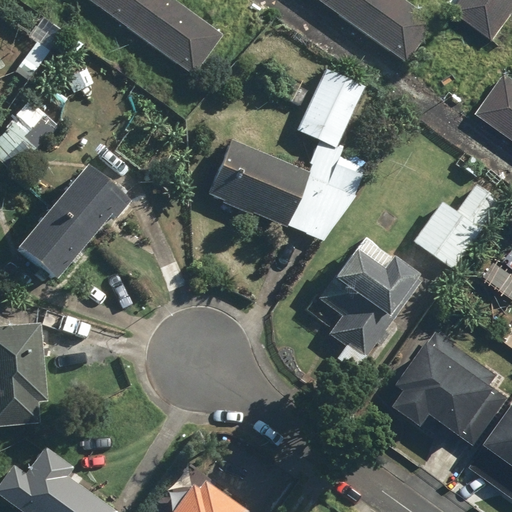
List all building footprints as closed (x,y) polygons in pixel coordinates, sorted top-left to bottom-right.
[(221,36),(169,0),(84,0),(191,77),(221,36)] [(431,25),(396,0),(310,0),(402,66),(431,25)] [(492,42),(511,13),(511,0),(445,0),(441,6),(492,42)] [(362,85),(323,68),(295,132),(334,149),(362,85)] [(511,80),(504,74),(475,115),(511,141),(511,80)] [(318,145),(305,175),(224,140),(201,194),(282,229),(283,225),(320,242),(346,201),(360,170),(335,159),(338,153),(318,145)] [(125,205),(81,167),(10,251),(48,284),(101,222),(106,226),(125,205)] [(448,270),(497,202),(475,186),(454,214),(438,203),(410,242),(448,270)] [(376,270),(349,251),(313,300),(338,318),(326,335),(338,344),(328,358),(351,375),(371,347),(376,350),(386,335),(381,331),(415,284),(382,261),(376,270)] [(40,331),(0,329),(0,427),(35,429),(36,404),(44,404),(46,367),(39,367),(40,331)] [(496,376),(435,333),(397,388),(406,394),(394,411),(423,431),(430,420),(462,443),(498,392),(489,386),(496,376)] [(511,405),(469,469),(511,497),(511,405)] [(110,511),(62,477),(69,468),(43,449),(24,476),(9,465),(0,477),(0,495),(23,511),(110,511)] [(194,490),(188,486),(169,511),(239,511),(199,483),(194,490)]
